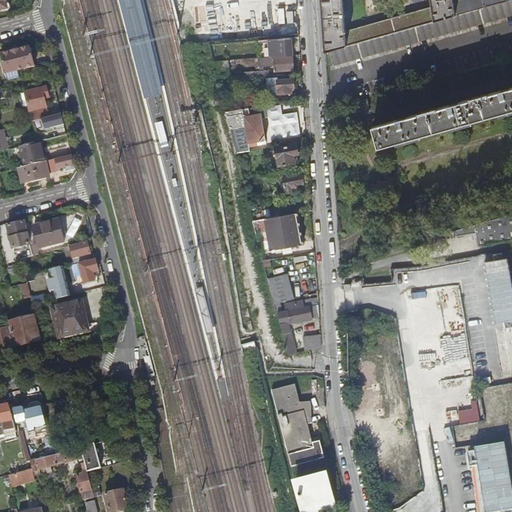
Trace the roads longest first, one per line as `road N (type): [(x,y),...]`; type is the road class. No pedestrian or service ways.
road 1 (unclassified): [(307,0),(339,413),(362,511)]
road 2 (unknown): [(334,359),(281,360),(201,45)]
road 3 (residential): [(92,187),(47,16)]
road 4 (residential): [(129,353),(92,187)]
road 5 (residential): [(155,511),(129,353)]
road 6 (residential): [(129,353),(0,377)]
